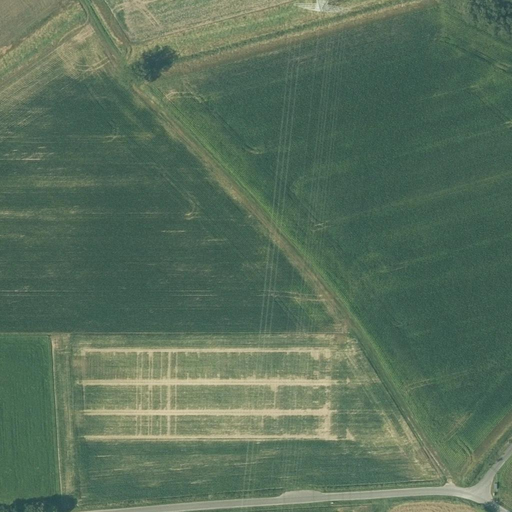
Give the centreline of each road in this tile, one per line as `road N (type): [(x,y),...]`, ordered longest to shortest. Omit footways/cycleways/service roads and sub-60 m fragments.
road 1 (track): [(80,0),(117,59),(320,283),(448,475),(450,491)]
road 2 (unclassified): [(128,511),(426,491),(474,496),(500,511)]
